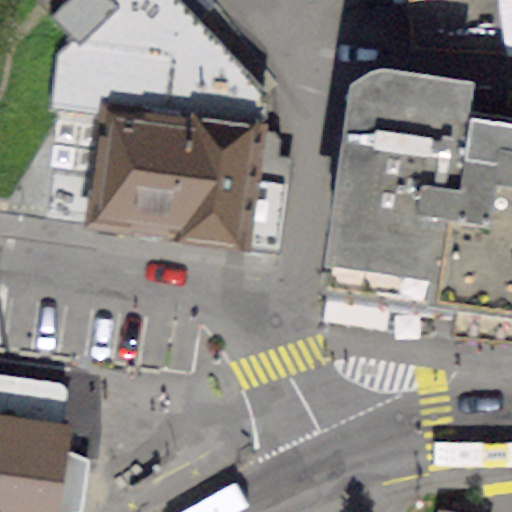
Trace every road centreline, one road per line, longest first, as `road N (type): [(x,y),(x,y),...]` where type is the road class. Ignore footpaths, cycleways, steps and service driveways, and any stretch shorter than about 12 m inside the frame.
road 1 (residential): [(331,456),(282,361),(325,37),(511,59)]
road 2 (tertiary): [(511,422),(331,456)]
road 3 (tertiary): [(214,511),(331,456)]
